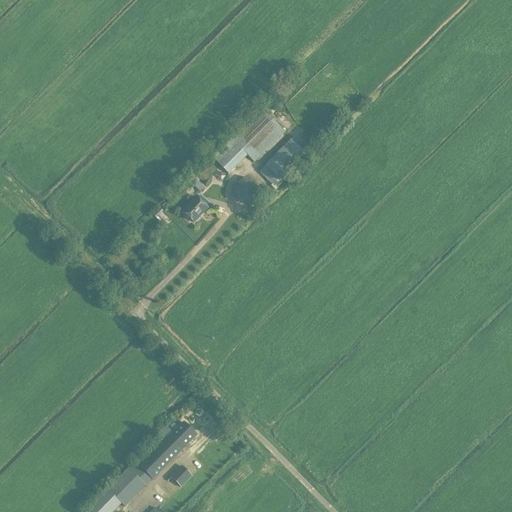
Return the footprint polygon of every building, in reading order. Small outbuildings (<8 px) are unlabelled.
[(247,156),(254,163),(285,133),(259,108),(211,157),(230,175),(247,156)] [(278,180),(282,184),(308,157),(291,140),(260,172),(273,185),(278,180)] [(221,172),(216,177),(221,182),(225,177),(221,172)] [(204,188),(192,176),(188,181),(200,192),(204,188)] [(183,213),(194,223),(208,209),(196,198),(183,213)] [(139,468),(152,480),(197,436),(184,423),(173,434),(165,426),(157,435),(164,443),(139,468)] [(152,480),(139,468),(134,463),(107,491),(121,504),(125,508),(152,480)] [(160,488),(170,498),(192,477),(182,467),(160,488)] [(113,511),(121,504),(107,491),(86,511),(113,511)]
